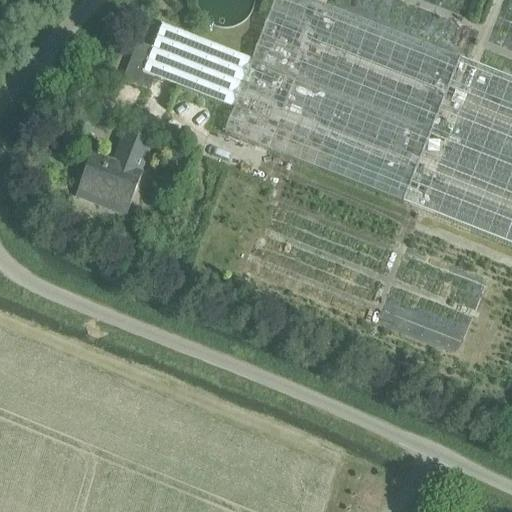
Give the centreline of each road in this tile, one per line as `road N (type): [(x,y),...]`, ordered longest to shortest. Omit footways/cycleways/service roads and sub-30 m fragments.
road 1 (unclassified): [(511,489),(35,286),(0,259)]
road 2 (unclassified): [(0,103),(95,0)]
